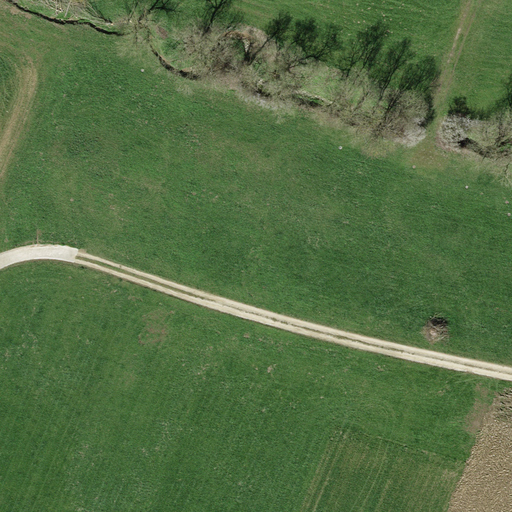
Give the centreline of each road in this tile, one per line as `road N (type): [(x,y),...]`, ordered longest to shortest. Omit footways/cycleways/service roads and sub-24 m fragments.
road 1 (track): [(511,380),(233,314),(77,260),(37,255),(0,264)]
road 2 (track): [(473,0),(424,162)]
